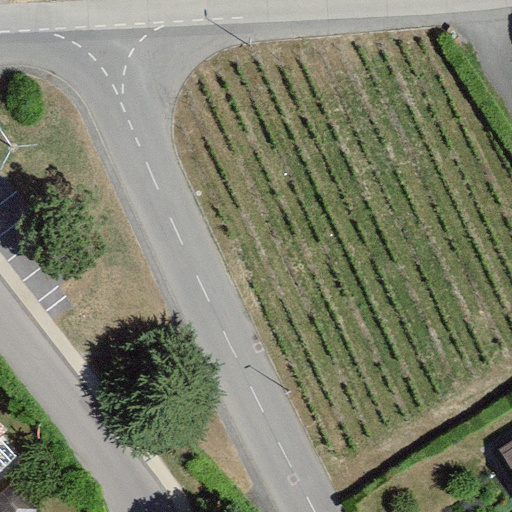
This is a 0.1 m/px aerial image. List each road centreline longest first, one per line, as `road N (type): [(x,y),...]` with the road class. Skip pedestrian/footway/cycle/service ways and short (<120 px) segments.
road 1 (residential): [(99,49),(313,511)]
road 2 (residential): [(99,49),(451,40),(511,23)]
road 3 (residential): [(134,511),(115,446),(0,320)]
